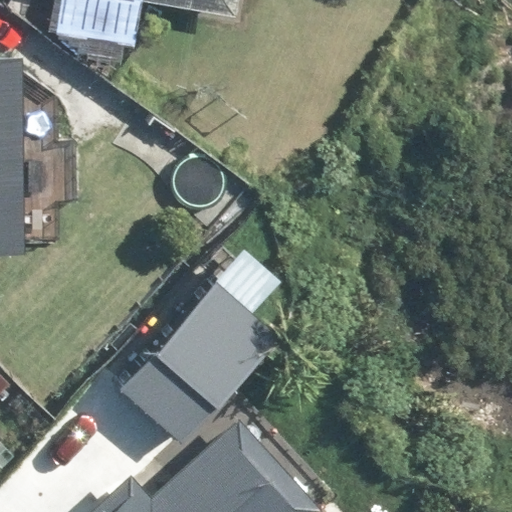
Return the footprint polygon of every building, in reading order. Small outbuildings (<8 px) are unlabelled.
[(76,0),(69,48),(132,57),(141,0),(180,0),(231,8),(231,0),(76,0)] [(0,250),(18,251),(20,52),(0,51),(0,250)] [(0,370),(0,392),(11,382),(0,370)] [(126,468),(79,511),(303,511),(315,501),(232,412),(148,491),(126,468)] [(20,481),(47,511),(65,511),(130,455),(94,415),(20,481)]
